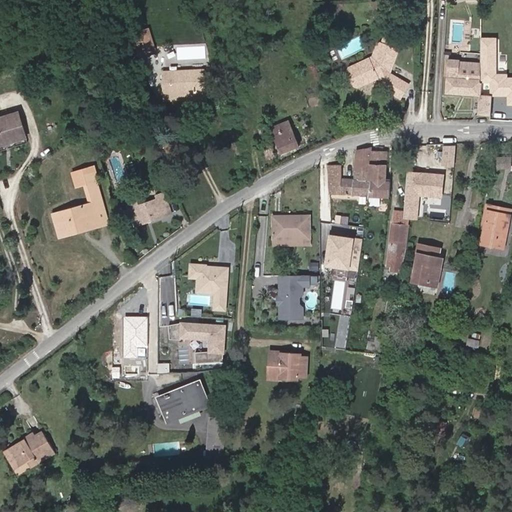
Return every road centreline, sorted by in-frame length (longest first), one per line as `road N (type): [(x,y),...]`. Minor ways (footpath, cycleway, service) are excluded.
road 1 (unclassified): [(0,382),(280,175),(374,137),(511,129)]
road 2 (unknown): [(56,339),(8,180)]
